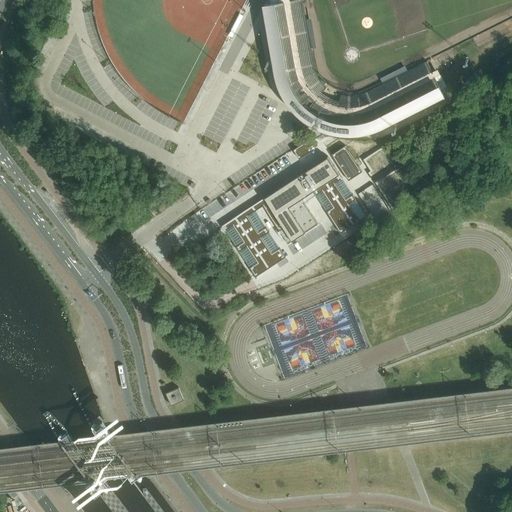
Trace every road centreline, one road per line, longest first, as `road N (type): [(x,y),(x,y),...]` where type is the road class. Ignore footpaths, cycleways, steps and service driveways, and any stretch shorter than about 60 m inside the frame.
road 1 (tertiary): [(233,511),(156,420),(130,326),(97,275)]
road 2 (tertiary): [(82,286),(111,331),(129,409),(203,511)]
road 3 (unclassified): [(152,245),(214,305),(329,238)]
road 4 (unclassified): [(152,245),(289,160)]
road 5 (tertiary): [(97,275),(0,152)]
road 6 (tertiary): [(0,176),(82,286)]
